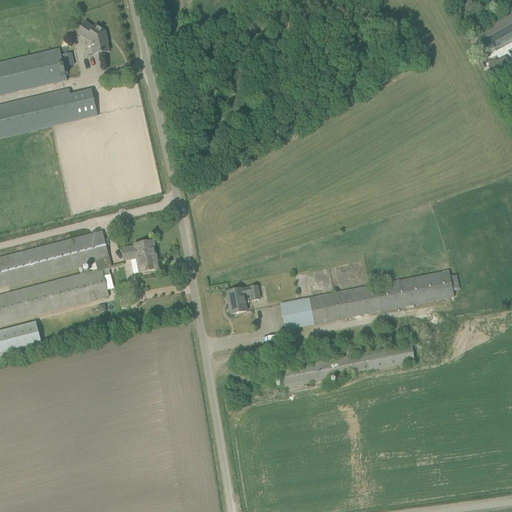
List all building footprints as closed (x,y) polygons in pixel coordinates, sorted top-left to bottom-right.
[(478,38),(473,41),(479,52),(511,33),(511,16),(477,36),(478,38)] [(85,23),(78,34),(87,40),(87,41),(91,44),(94,56),(101,54),(101,55),(108,53),(105,39),(106,39),(105,32),(95,26),(94,29),(85,23)] [(0,96),(67,81),(60,50),(0,63),(0,96)] [(70,54),(62,56),(65,68),(73,66),(70,54)] [(496,77),(511,70),(503,55),(489,62),(496,77)] [(69,90),(0,106),(0,139),(98,117),(92,91),(70,96),(69,90)] [(102,232),(92,235),(0,257),(0,288),(95,265),(97,273),(0,296),(0,324),(99,300),(109,297),(102,271),(111,268),(102,232)] [(156,258),(153,243),(135,246),(135,248),(122,250),(124,261),(137,259),(140,274),(157,271),(155,259),(156,258)] [(281,306),(286,331),(454,298),(453,292),(459,290),(456,276),(450,277),(449,273),(281,306)] [(231,315),(241,313),(246,312),(244,299),(252,297),(253,303),(260,302),(257,288),(227,293),(231,315)] [(0,356),(42,346),(36,323),(0,332),(0,356)] [(364,360),(283,375),(289,404),(369,390),(364,360)]
